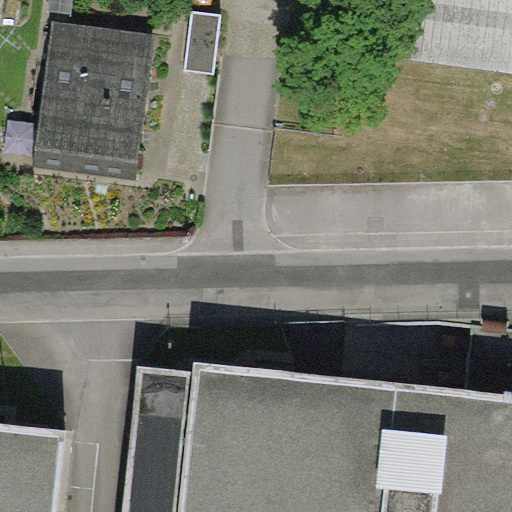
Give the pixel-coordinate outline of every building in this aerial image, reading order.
[(511,0),(415,0),(408,56),(511,70),(511,0)] [(222,15),(195,12),(188,72),(215,75),(222,15)] [(156,37),(55,24),(37,166),(138,179),(156,37)] [(466,400),(511,405),(511,329),(474,326),(466,400)] [(511,511),(511,405),(466,400),(143,363),(125,511),(511,511)] [(0,511),(61,511),(69,431),(0,424),(0,511)]
